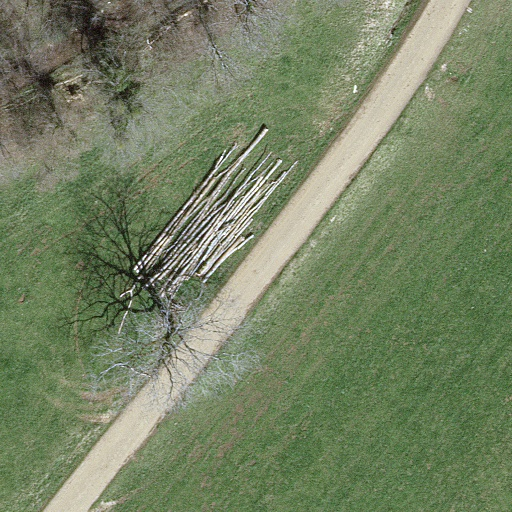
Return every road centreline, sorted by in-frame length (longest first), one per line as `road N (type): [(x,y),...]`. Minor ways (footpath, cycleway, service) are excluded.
road 1 (unclassified): [(442,0),(332,173),(62,511)]
road 2 (track): [(120,0),(0,88)]
